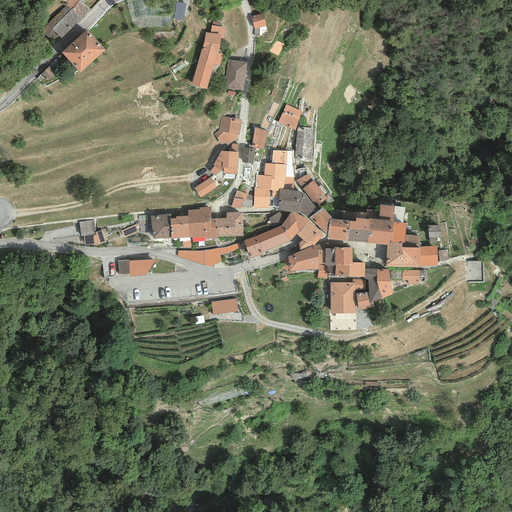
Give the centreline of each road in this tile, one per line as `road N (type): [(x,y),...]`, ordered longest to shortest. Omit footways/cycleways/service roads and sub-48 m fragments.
road 1 (unclassified): [(0,242),(152,252),(214,272)]
road 2 (tertiary): [(0,105),(106,0)]
